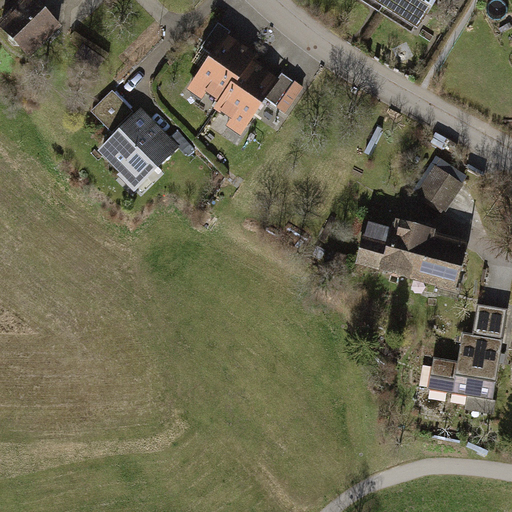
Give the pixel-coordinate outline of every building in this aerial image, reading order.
[(54,30),(22,0),(12,0),(0,12),(0,43),(21,64),(54,30)] [(361,0),(380,12),(388,0),(361,0)] [(388,0),(380,12),(414,34),(436,0),(388,0)] [(216,108),(247,65),(253,58),(224,37),(183,92),(198,103),(202,97),(216,108)] [(275,86),(247,65),(216,108),(212,113),(215,114),(225,122),(223,125),(238,136),(275,86)] [(137,112),(91,154),(128,195),(175,153),(137,112)] [(421,199),(456,207),(463,176),(428,168),(421,199)] [(388,232),(361,226),(350,270),(451,296),(463,246),(434,239),(434,237),(390,226),(388,232)] [(507,314),(478,309),(473,337),(463,335),(458,364),(433,360),(428,390),(492,401),(507,314)]
